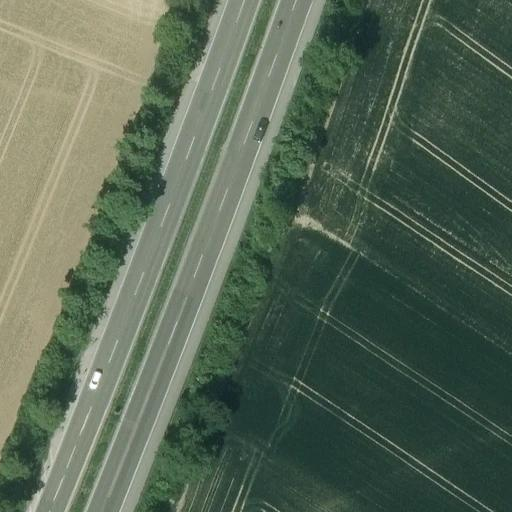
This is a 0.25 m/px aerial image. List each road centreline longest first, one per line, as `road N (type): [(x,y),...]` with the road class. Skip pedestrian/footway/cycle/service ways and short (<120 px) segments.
road 1 (motorway): [(96,511),(292,0)]
road 2 (motorway): [(243,0),(49,511)]
